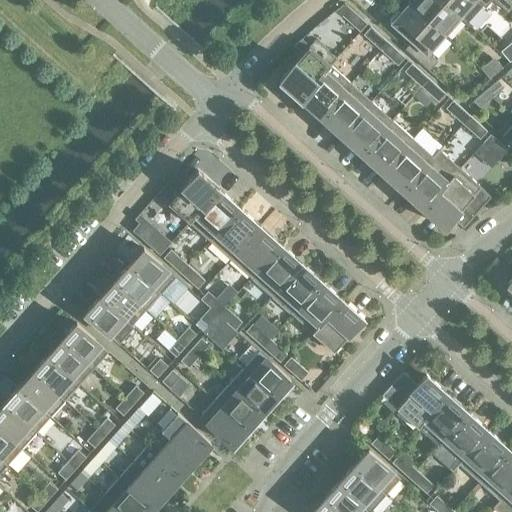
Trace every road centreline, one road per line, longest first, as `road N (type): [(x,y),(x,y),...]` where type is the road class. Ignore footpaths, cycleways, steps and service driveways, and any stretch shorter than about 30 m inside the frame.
road 1 (residential): [(0,347),(198,120)]
road 2 (residential): [(198,120),(416,317)]
road 3 (residential): [(448,278),(229,84)]
road 4 (residential): [(260,511),(287,454),(416,317)]
road 5 (residential): [(210,106),(96,0)]
road 6 (residential): [(416,317),(511,401)]
road 7 (residential): [(229,84),(319,0)]
